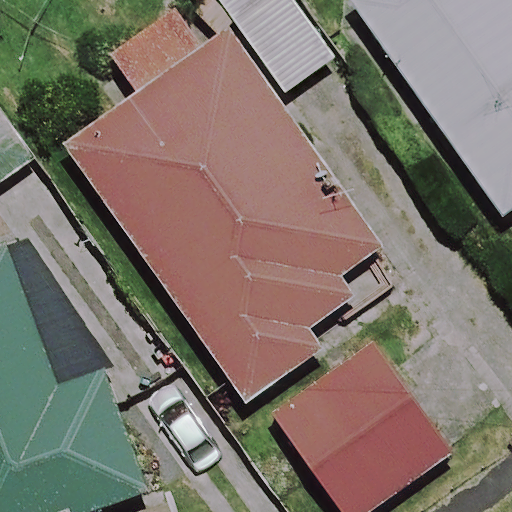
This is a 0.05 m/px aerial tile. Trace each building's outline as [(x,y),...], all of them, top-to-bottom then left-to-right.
[(367,258),(390,240),(282,101),(337,59),(290,0),(206,0),(185,17),(176,5),(111,56),(144,99),(64,161),(254,407),(323,354),(305,330),(354,292),(342,277),(367,258)] [(511,7),(507,0),(358,0),(353,4),(506,227),(511,222),(511,7)] [(0,184),(35,162),(0,109),(0,184)] [(59,403),(1,252),(0,252),(0,511),(99,511),(143,496),(101,387),(59,403)] [(370,511),(444,456),(366,353),(267,427),(331,511),(370,511)]
